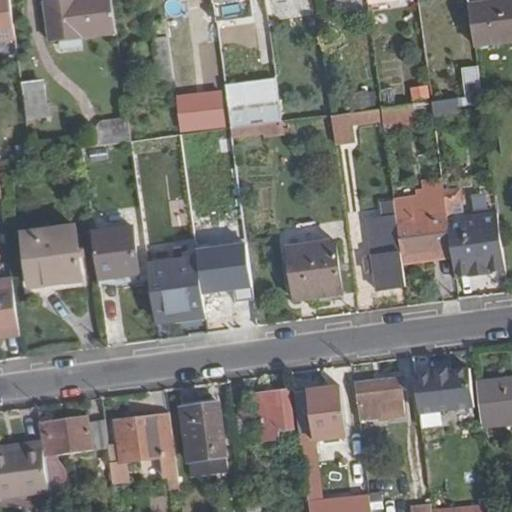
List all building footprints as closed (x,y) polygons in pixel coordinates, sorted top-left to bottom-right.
[(0,0),(0,41),(16,40),(10,0),(0,0)] [(45,3),(50,42),(70,40),(65,0),(45,3)] [(111,0),(65,0),(70,40),(116,34),(111,0)] [(213,0),(215,16),(260,10),(258,0),(213,0)] [(511,0),(506,0),(470,5),(476,47),(511,42),(511,0)] [(154,39),(168,38),(166,23),(152,25),(154,39)] [(154,39),(160,83),(174,82),(168,38),(154,39)] [(479,67),(462,69),(466,98),(482,96),(479,67)] [(240,107),(280,101),(276,77),(237,82),(238,89),(240,107)] [(44,81),(22,84),(27,119),(48,116),(44,81)] [(238,89),(226,90),(231,129),(282,122),(280,101),(240,107),(238,89)] [(431,100),(430,89),(417,91),(418,102),(431,100)] [(394,90),(382,91),(383,105),(395,104),(394,90)] [(351,114),(378,110),(375,92),(349,95),(351,114)] [(223,93),(179,97),(183,134),(227,128),(223,93)] [(430,101),(431,115),(454,114),(454,100),(430,101)] [(414,105),(382,109),(384,121),(386,135),(418,131),(414,105)] [(351,114),(350,114),(352,125),(384,121),(382,109),(378,110),(351,114)] [(350,114),(332,116),(336,145),(353,143),(352,125),(350,114)] [(96,144),(127,140),(124,117),(92,121),(96,144)] [(105,146),(84,149),(85,162),(107,160),(105,146)] [(179,161),(168,162),(171,188),(183,186),(179,161)] [(168,162),(135,166),(156,320),(206,313),(198,256),(186,258),(181,222),(193,221),(188,186),(183,186),(171,188),(168,162)] [(395,200),(395,202),(403,258),(453,251),(449,225),(443,183),(427,185),(427,189),(425,189),(425,195),(395,200)] [(375,272),(378,291),(407,287),(403,258),(395,202),(381,204),(383,218),(368,220),(373,258),(365,259),(367,273),(375,272)] [(453,251),(456,276),(471,274),(488,271),(489,274),(507,271),(499,212),(448,219),(449,225),(453,251)] [(135,228),(94,233),(100,279),(141,273),(135,228)] [(82,281),(74,229),(24,235),(31,288),(82,281)] [(341,294),(334,242),(288,248),(296,301),(341,294)] [(0,330),(19,328),(14,291),(0,292),(0,330)] [(470,371),(415,378),(419,408),(433,407),(434,414),(475,409),(470,371)] [(369,382),(355,384),(359,420),(381,417),(381,422),(389,422),(389,420),(406,419),(401,378),(387,380),(387,386),(370,388),(369,382)] [(511,380),(477,383),(483,427),(511,424),(511,380)] [(342,388),(295,394),(310,511),(370,511),(369,496),(323,501),(317,443),(348,438),(342,388)] [(294,430),(290,392),(258,396),(263,441),(278,439),(277,432),(294,430)] [(182,410),(190,478),(229,473),(220,406),(182,410)] [(90,416),(40,424),(44,448),(45,457),(58,455),(109,449),(108,446),(105,421),(91,423),(90,416)] [(108,446),(109,449),(111,465),(114,486),(131,484),(128,463),(161,459),(164,480),(178,478),(170,416),(118,423),(120,445),(108,446)] [(44,448),(0,453),(0,499),(49,493),(45,457),(44,448)] [(65,511),(58,455),(45,457),(49,493),(51,505),(51,511),(65,511)] [(246,497),(248,511),(259,511),(262,511),(261,496),(246,497)]
